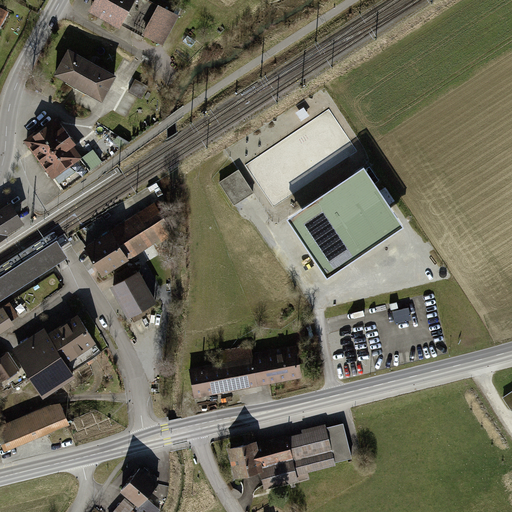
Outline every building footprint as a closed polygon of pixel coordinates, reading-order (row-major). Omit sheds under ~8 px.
[(92,0),(87,11),(163,50),(180,17),(146,0),(92,0)] [(114,73),(66,49),(53,75),(100,100),(114,73)] [(55,118),(23,139),(49,179),(82,159),(55,118)] [(219,184),(234,207),(255,194),(239,171),(219,184)] [(0,238),(5,235),(4,233),(22,221),(11,204),(0,211),(0,238)] [(153,205),(111,230),(128,259),(170,234),(153,205)] [(109,228),(82,244),(100,275),(128,259),(111,230),(109,228)] [(57,244),(0,280),(0,303),(67,260),(57,244)] [(138,270),(109,287),(126,317),(155,300),(138,270)] [(10,302),(0,308),(0,332),(21,319),(10,302)] [(395,307),(396,320),(412,318),(410,305),(395,307)] [(100,351),(76,313),(46,332),(70,370),(100,351)] [(43,328),(11,348),(40,396),(73,375),(70,370),(46,332),(43,328)] [(223,361),(190,368),(196,396),(301,377),(296,345),(254,353),(252,344),(221,350),(223,361)] [(7,351),(0,355),(0,380),(18,370),(7,351)] [(511,391),(503,397),(511,409),(511,391)] [(59,400),(0,423),(0,437),(5,450),(69,425),(59,400)] [(287,433),(227,449),(234,476),(260,469),(265,489),(296,481),(295,476),(353,461),(343,424),(326,428),(325,423),(302,429),(303,433),(288,437),(287,433)] [(156,483),(138,467),(117,489),(135,506),(156,483)] [(158,511),(160,509),(146,498),(136,511),(158,511)] [(132,511),(135,509),(123,499),(111,511),(132,511)]
